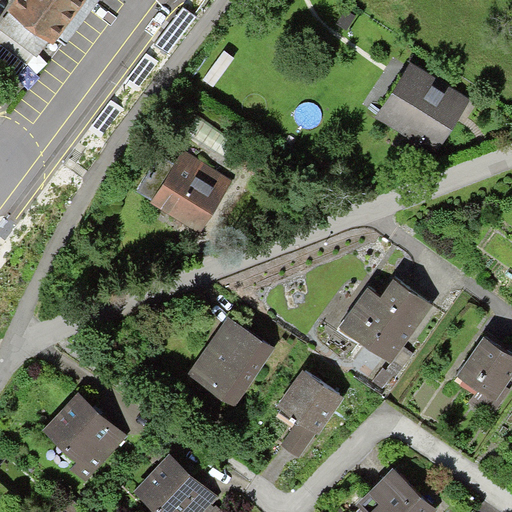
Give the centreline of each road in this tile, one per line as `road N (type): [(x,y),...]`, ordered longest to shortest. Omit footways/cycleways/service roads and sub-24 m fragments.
road 1 (residential): [(9,343),(511,155)]
road 2 (residential): [(9,343),(50,252),(220,0)]
road 3 (residential): [(288,511),(376,423),(405,431),(511,508)]
